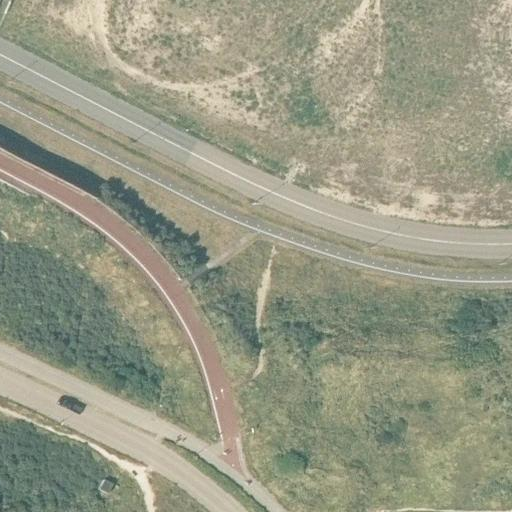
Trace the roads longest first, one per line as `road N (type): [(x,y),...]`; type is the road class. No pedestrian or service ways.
road 1 (unclassified): [(0,58),(302,209),(415,245),(511,248)]
road 2 (tertiary): [(227,511),(184,473),(0,376)]
